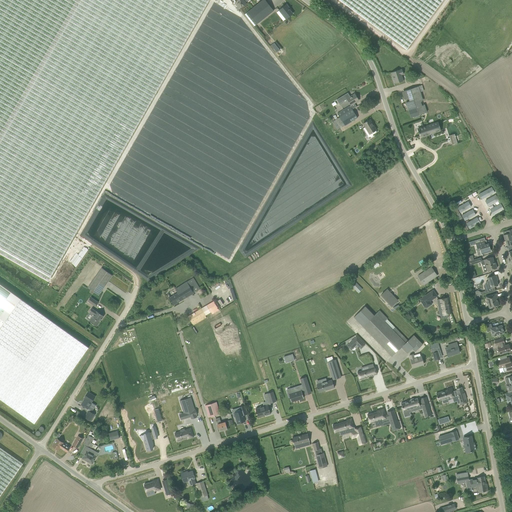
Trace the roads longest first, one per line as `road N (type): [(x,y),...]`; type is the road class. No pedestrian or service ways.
road 1 (unclassified): [(90,484),(474,364)]
road 2 (unclassified): [(449,241),(368,59),(304,0)]
road 3 (unclassified): [(41,450),(137,286)]
road 4 (unknown): [(215,445),(181,334),(182,315),(199,300)]
road 5 (unclassified): [(502,511),(474,364)]
